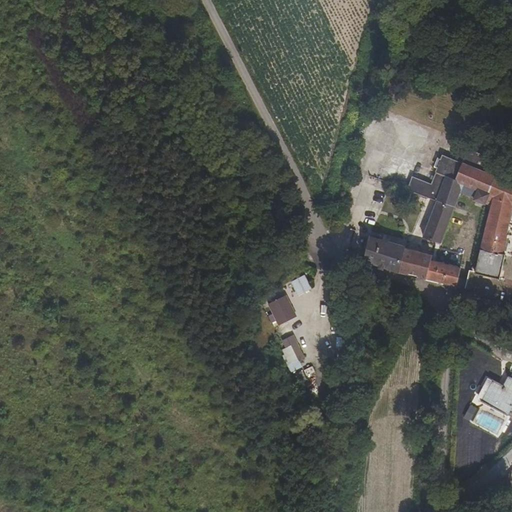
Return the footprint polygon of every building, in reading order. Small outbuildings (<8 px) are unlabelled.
[(500,163),(469,150),(463,164),(495,177),(500,163)] [(440,155),(434,171),(446,176),(452,160),(440,155)] [(495,177),(463,164),(452,160),(446,176),(443,185),(461,193),(474,198),(473,200),(484,204),(495,177)] [(498,278),(511,207),(511,183),(495,177),(484,204),(492,207),(477,273),(498,278)] [(437,201),(455,207),(461,193),(443,185),(437,201)] [(423,237),(436,242),(440,243),(455,207),(437,201),(423,237)] [(433,257),(419,253),(405,249),(405,247),(371,237),(366,261),(399,273),(458,286),(459,277),(460,268),(433,261),(433,257)] [(423,237),(419,253),(433,257),(436,242),(423,237)] [(298,296),(313,290),(306,275),(292,282),(298,296)] [(458,286),(466,288),(468,279),(459,277),(458,286)] [(270,303),(278,326),(297,319),(289,296),(270,303)] [(280,332),(282,338),(295,334),(293,328),(280,332)] [(296,335),(280,341),(292,372),(304,368),(301,360),(305,358),(296,335)] [(314,366),(305,370),(308,377),(317,373),(314,366)] [(495,381),(484,403),(511,418),(511,416),(511,377),(511,378),(506,387),(495,381)]
